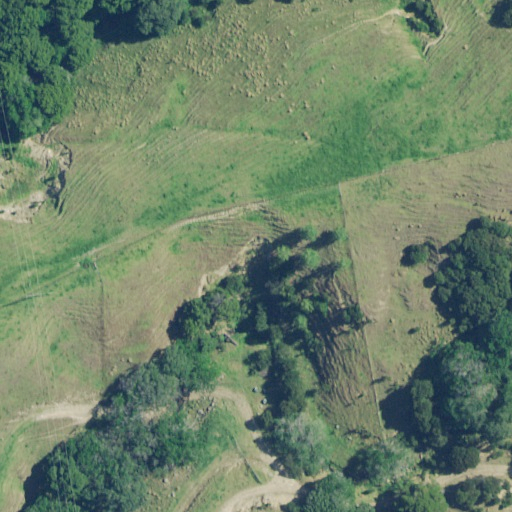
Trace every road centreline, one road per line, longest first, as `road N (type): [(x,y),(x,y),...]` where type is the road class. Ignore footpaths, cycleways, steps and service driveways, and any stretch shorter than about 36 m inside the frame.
road 1 (track): [(0,420),(30,394),(190,350),(221,362),(247,394),(257,447)]
road 2 (track): [(201,491),(223,457),(257,447),(349,450),(445,428),(511,434)]
